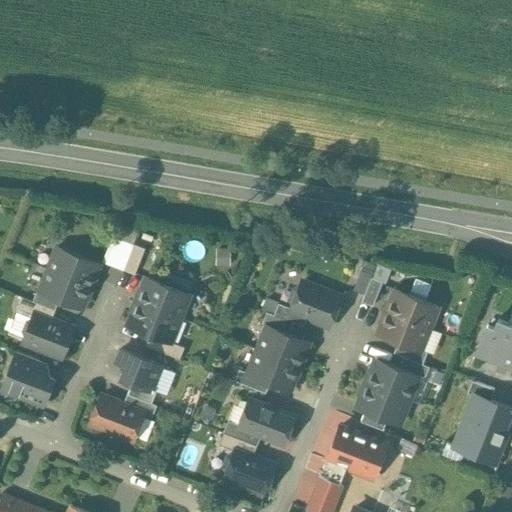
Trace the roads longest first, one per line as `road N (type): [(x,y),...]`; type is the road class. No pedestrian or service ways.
road 1 (secondary): [(0,151),(511,235)]
road 2 (residential): [(230,511),(0,423)]
